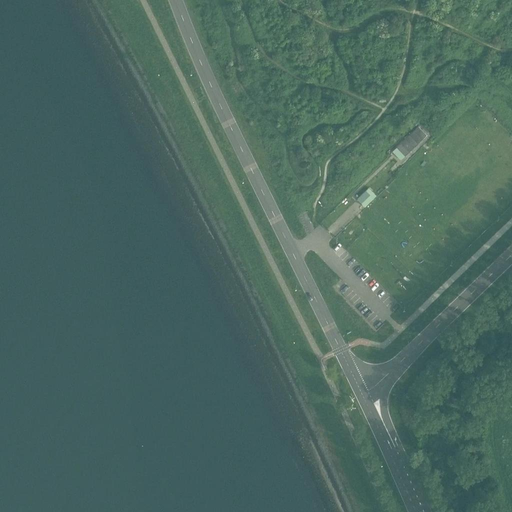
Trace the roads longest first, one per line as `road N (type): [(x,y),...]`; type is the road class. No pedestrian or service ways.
road 1 (tertiary): [(363,397),(175,0)]
road 2 (unknown): [(511,48),(500,51),(414,11),(383,9),(362,27),(345,29),(280,0)]
road 3 (secondary): [(363,397),(511,255)]
road 4 (secondary): [(414,511),(363,397)]
